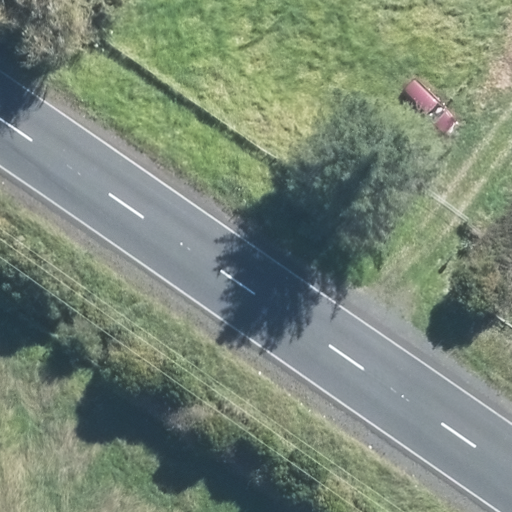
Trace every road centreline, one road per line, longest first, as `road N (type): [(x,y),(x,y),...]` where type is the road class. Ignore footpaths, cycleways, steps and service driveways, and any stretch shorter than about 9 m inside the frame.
road 1 (unclassified): [(0,131),(511,484)]
road 2 (unknown): [(325,355),(511,93)]
